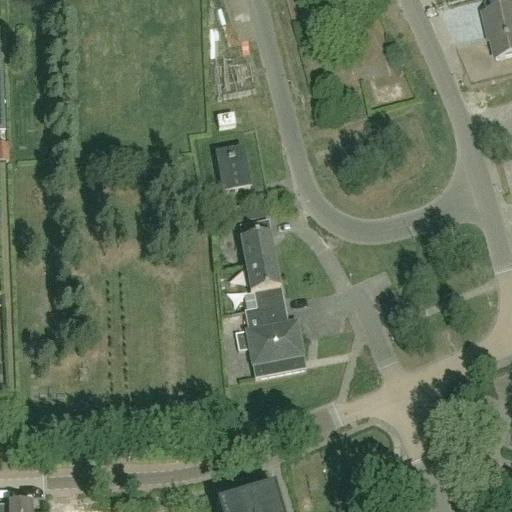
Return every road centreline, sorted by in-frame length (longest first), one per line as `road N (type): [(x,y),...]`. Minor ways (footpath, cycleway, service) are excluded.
road 1 (residential): [(0,485),(178,477),(251,458),(399,399)]
road 2 (residential): [(488,202),(385,231),(352,230),(326,217),(300,169),(257,0)]
road 3 (residential): [(488,202),(408,0)]
road 4 (residential): [(399,399),(511,343)]
